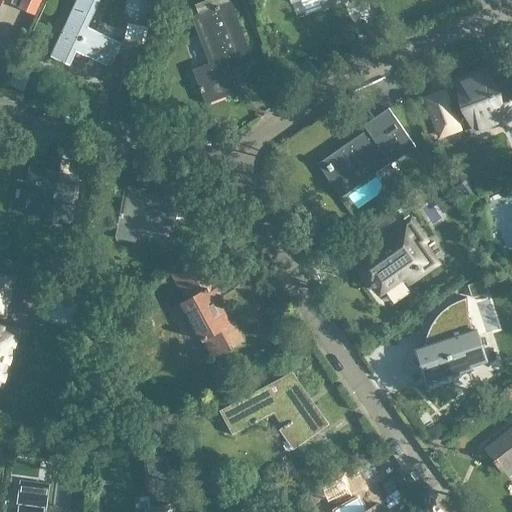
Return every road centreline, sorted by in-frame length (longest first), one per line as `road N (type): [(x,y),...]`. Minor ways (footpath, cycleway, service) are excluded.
road 1 (residential): [(446,511),(341,357),(227,162)]
road 2 (residential): [(227,162),(344,75),(511,5)]
road 3 (residential): [(0,103),(227,162)]
